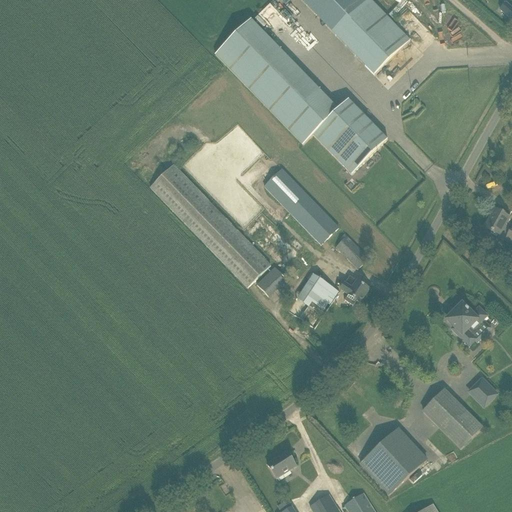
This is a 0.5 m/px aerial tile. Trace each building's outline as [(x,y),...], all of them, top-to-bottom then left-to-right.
[(299,0),(374,77),(410,42),(369,0),(299,0)] [(511,9),(506,4),(500,11),(511,21),(511,20),(511,9)] [(352,176),(387,141),(348,101),(338,111),(251,21),(215,56),(303,146),(313,136),(352,176)] [(239,158),(255,142),(237,123),(221,138),(239,158)] [(150,190),(247,290),(272,266),(174,166),(150,190)] [(340,229),(283,170),(264,188),(321,247),(340,229)] [(511,226),(506,224),(509,218),(495,210),(484,229),(486,230),(483,235),(496,242),(498,237),(499,237),(500,239),(504,241),(505,240),(511,243),(511,226)] [(369,259),(348,237),(336,248),(357,270),(369,259)] [(275,269),(257,285),(271,300),(289,283),(275,269)] [(314,330),(339,293),(313,275),(288,312),(314,330)] [(360,304),(369,290),(349,278),(341,291),(348,296),(344,301),(353,307),(356,301),(360,304)] [(480,324),(487,317),(479,309),(472,316),(468,312),(469,312),(467,309),(466,310),(462,306),(447,321),(454,328),(452,330),(469,347),(475,341),(471,337),(482,326),(480,324)] [(469,394),(484,408),(496,396),(482,382),(469,394)] [(461,450),(482,429),(445,392),(423,413),(461,450)] [(389,496),(427,461),(399,431),(361,466),(389,496)] [(287,453),(267,465),(276,480),(296,468),(287,453)] [(435,511),(432,506),(422,511),(373,511),(369,504),(363,495),(345,507),(347,511),(338,511),(329,497),(310,508),(312,511),(435,511)]
